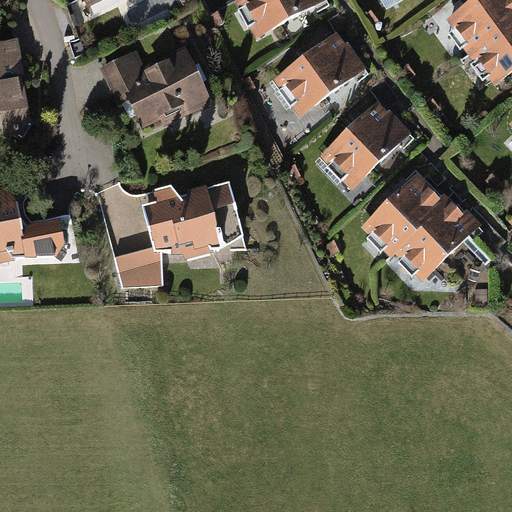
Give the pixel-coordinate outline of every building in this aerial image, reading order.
[(80,0),(85,11),(110,0),(80,0)] [(326,0),(237,0),(257,39),(329,4),(326,0)] [(511,0),(475,0),(448,19),(497,88),(511,77),(511,0)] [(340,35),(275,80),(304,121),(368,77),(340,35)] [(18,39),(0,42),(0,118),(5,142),(35,137),(18,39)] [(147,72),(138,51),(105,65),(138,137),(211,107),(189,54),(147,72)] [(379,103),(322,157),(356,193),(413,139),(379,103)] [(419,177),(363,228),(420,288),(475,237),(419,177)] [(156,202),(145,203),(155,248),(122,255),(125,284),(164,284),(163,253),(215,255),(244,238),(233,186),(185,198),(176,186),(155,193),(156,202)] [(23,188),(0,192),(0,261),(57,259),(64,246),(60,218),(27,222),(23,188)]
